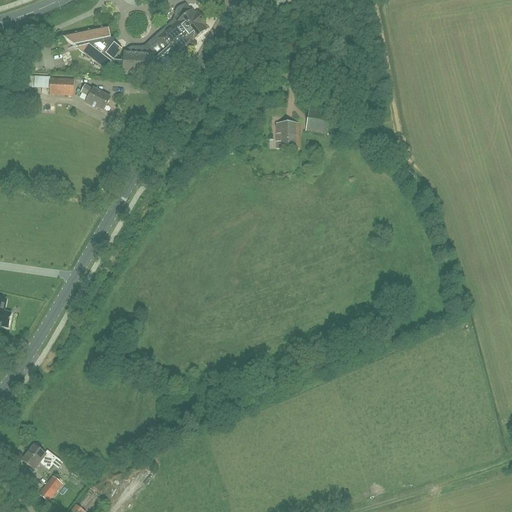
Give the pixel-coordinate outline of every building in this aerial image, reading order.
[(112,40),(111,40),(109,30),(64,39),(105,72),(111,64),(116,68),(123,71),(123,75),(153,76),(153,69),(157,67),(158,70),(160,73),(163,74),(166,75),(169,74),(172,71),(173,69),(174,65),(173,62),(171,60),(168,58),(171,55),(177,62),(196,46),(192,41),(207,30),(203,26),(206,24),(197,13),(195,15),(192,11),(191,12),(185,6),(178,18),(180,21),(158,39),(159,41),(155,44),(154,43),(152,44),(150,46),(152,47),(149,49),(146,51),(143,52),(142,55),(125,54),(124,63),(114,62),(113,61),(122,51),(114,44),(114,43),(114,42),(113,41),(112,40)] [(50,78),(35,77),(30,77),(29,89),(34,89),(50,90),(50,79),(50,78)] [(73,96),(74,80),(50,79),(49,95),(73,96)] [(104,112),(111,99),(93,89),(92,92),(85,88),(83,93),(90,97),(86,104),(96,109),(97,108),(104,112)] [(328,135),(332,114),(310,110),(306,131),(328,135)] [(276,149),(300,149),(299,124),(276,124),(276,149)] [(0,326),(8,329),(11,315),(3,313),(6,301),(0,299),(0,326)] [(49,470),(53,465),(44,458),(46,455),(34,446),(22,461),(34,470),(39,463),(49,470)] [(127,500),(131,504),(156,479),(148,471),(120,500),(124,504),(127,500)] [(39,495),(48,502),(62,485),(53,478),(39,495)] [(108,483),(104,494),(110,496),(114,485),(108,483)] [(87,509),(96,498),(90,494),(82,505),(87,509)]
